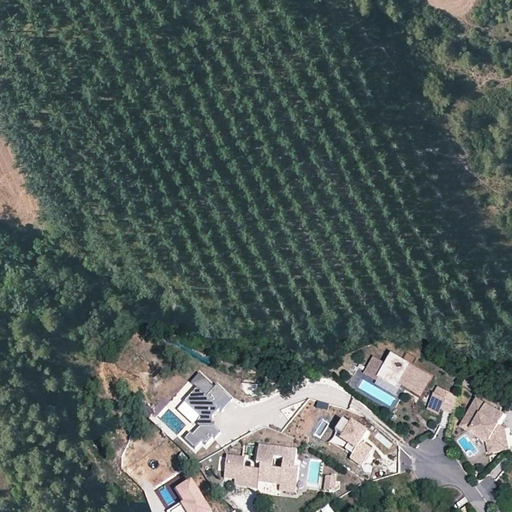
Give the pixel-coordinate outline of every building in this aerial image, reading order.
[(420,392),(430,376),(395,354),(388,364),(376,357),(367,370),(378,377),(380,373),(397,384),(400,380),(420,392)] [(215,390),(201,375),(192,384),(197,390),(185,402),(201,418),(198,421),(197,425),(200,428),(192,435),(190,433),(184,440),(195,450),(202,443),(206,446),(213,439),(215,441),(221,434),(214,428),(212,428),(208,428),(208,419),(212,419),(220,411),(222,414),(233,402),(218,387),(215,390)] [(450,398),(437,392),(428,409),(441,416),(450,398)] [(502,426),(508,416),(479,400),(466,423),(476,429),(475,431),(494,441),(497,451),(511,446),(511,444),(509,434),(503,431),(502,426)] [(152,411),(145,405),(139,411),(146,418),(152,411)] [(351,426),(343,420),(335,432),(351,442),(346,450),(353,454),(350,459),(362,466),(373,450),(361,443),(368,433),(353,423),(351,426)] [(476,429),(466,423),(463,428),(491,444),(493,452),(497,451),(494,441),(475,431),(476,429)] [(294,462),(297,463),(299,453),(261,447),(258,465),(262,466),(261,471),(259,483),(277,486),(277,482),(282,482),(281,489),(293,491),(294,484),(298,485),(300,471),(292,470),(294,462)] [(245,468),(247,458),(229,456),(227,470),(237,472),(236,479),(235,485),(258,488),(259,483),(261,471),(245,468)] [(237,472),(227,470),(226,477),(236,479),(237,472)] [(192,476),(175,486),(184,502),(170,510),(171,511),(210,511),(212,511),(192,476)] [(334,493),(336,479),(328,477),(325,492),(334,493)]
